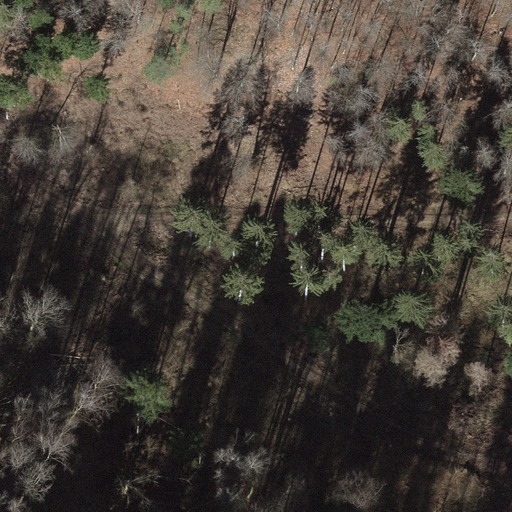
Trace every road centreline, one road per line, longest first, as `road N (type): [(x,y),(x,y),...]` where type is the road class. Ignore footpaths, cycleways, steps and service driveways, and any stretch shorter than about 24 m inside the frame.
road 1 (track): [(511,464),(445,452),(379,417),(0,165)]
road 2 (track): [(74,215),(382,220),(511,212)]
